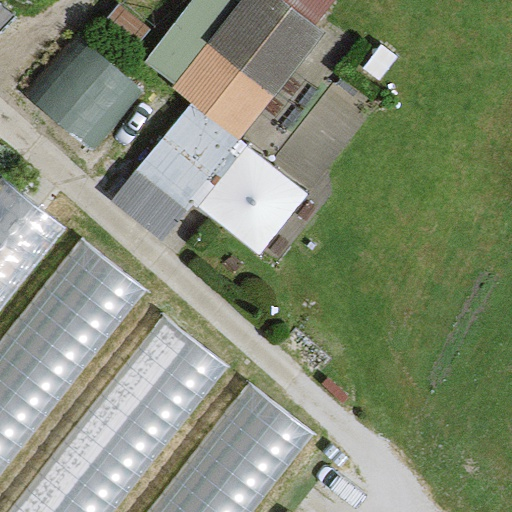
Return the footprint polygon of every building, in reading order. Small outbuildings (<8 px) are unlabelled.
[(246,0),(122,157),(190,211),(351,0),(246,0)] [(41,86),(101,139),(155,79),(94,26),(41,86)] [(8,166),(0,176),(0,310),(73,215),(8,166)] [(0,466),(143,267),(77,220),(0,327),(0,466)] [(121,507),(232,347),(176,308),(126,380),(106,366),(4,511),(93,511),(104,496),(121,507)] [(142,511),(242,511),(316,413),(250,365),(142,511)]
